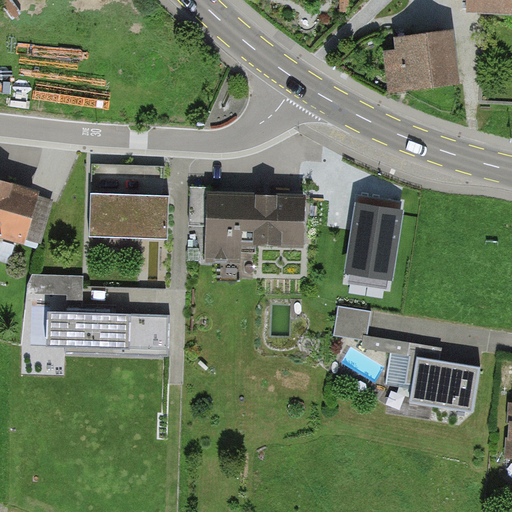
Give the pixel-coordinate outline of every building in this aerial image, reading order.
[(511,0),(468,0),(468,12),(511,14),(511,0)] [(461,87),(455,34),(396,40),(397,51),(384,53),(388,95),(461,87)] [(0,238),(24,246),(26,240),(41,244),(54,203),(36,197),(37,193),(0,181),(0,238)] [(206,189),(191,189),(190,227),(205,227),(204,265),(243,266),(243,247),(304,248),(305,197),(267,196),(206,195),(206,189)] [(92,196),(91,238),(168,240),(169,197),(92,196)] [(400,204),(360,198),(347,285),(387,291),(400,204)] [(69,351),(166,354),(167,318),(114,317),(115,308),(82,307),(83,277),(34,276),(28,286),(28,295),(67,296),(66,313),(50,312),(49,346),(69,346),(69,351)] [(335,336),(367,341),(369,326),(372,313),(340,308),(335,336)] [(443,349),(364,336),(362,349),(392,354),(387,385),(413,389),(418,359),(440,362),(443,349)] [(440,362),(418,359),(413,389),(411,404),(473,414),(480,369),(440,362)]
